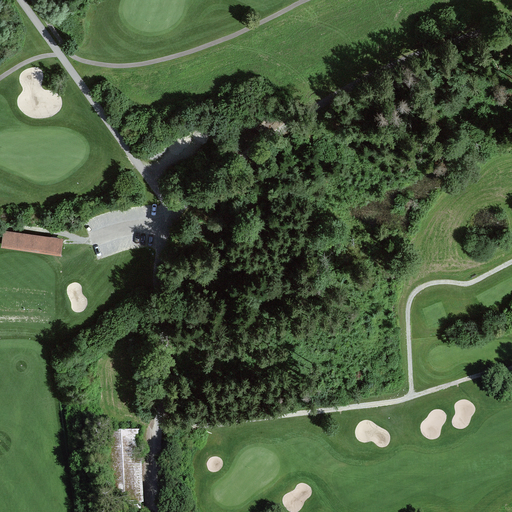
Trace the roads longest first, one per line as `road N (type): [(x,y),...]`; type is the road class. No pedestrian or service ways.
road 1 (track): [(511,22),(414,55),(327,99),(173,211)]
road 2 (unknown): [(32,213),(94,228),(173,211)]
